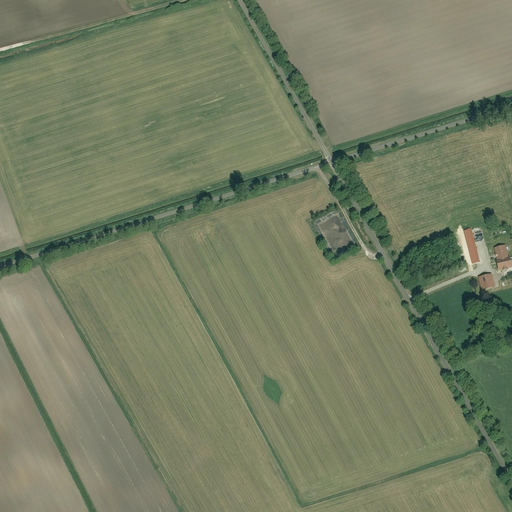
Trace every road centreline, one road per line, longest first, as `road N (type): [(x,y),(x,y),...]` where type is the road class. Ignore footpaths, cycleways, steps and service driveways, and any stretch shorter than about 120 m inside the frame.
road 1 (residential): [(511,484),(331,164)]
road 2 (unclassified): [(331,164),(0,266)]
road 3 (unclassified): [(511,106),(331,164)]
road 4 (residential): [(237,0),(331,164)]
road 5 (track): [(178,0),(0,47)]
